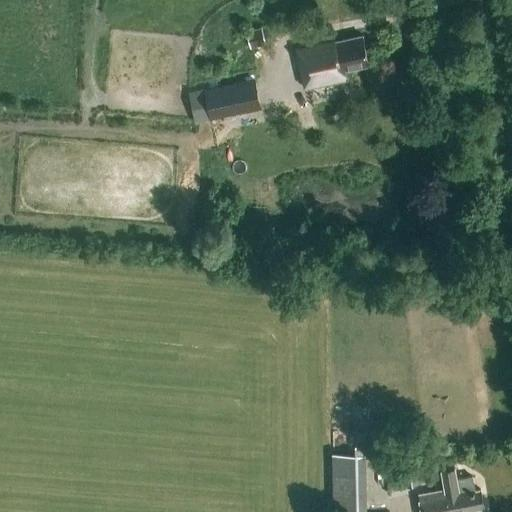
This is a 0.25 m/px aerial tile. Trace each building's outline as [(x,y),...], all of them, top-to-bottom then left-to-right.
[(247,30),(251,47),(266,43),(262,26),(247,30)] [(297,46),(306,88),(349,79),(347,70),(370,65),(364,36),(336,42),(336,38),(297,46)] [(211,121),(262,109),(255,76),(204,87),(211,121)] [(404,486),(420,483),(416,455),(400,458),(399,452),(388,454),(391,477),(402,475),(404,486)] [(367,511),(366,453),(332,453),(333,511),(367,511)] [(481,489),(479,489),(475,490),(473,476),(457,479),(455,468),(443,470),(446,490),(420,495),(422,511),(471,511),(471,509),(484,507),(481,489)]
